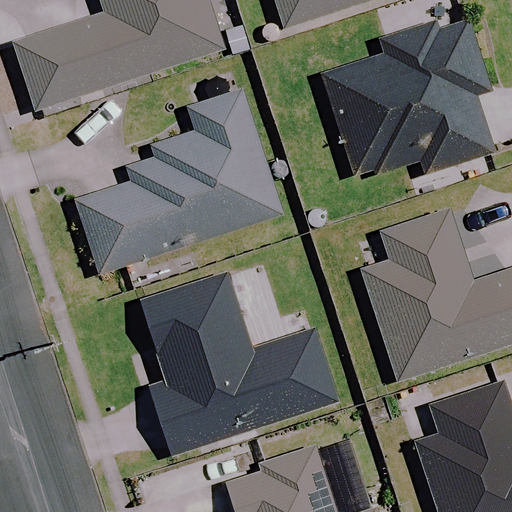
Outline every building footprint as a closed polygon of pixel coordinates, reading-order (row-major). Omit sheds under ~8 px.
[(97,0),(103,18),(14,48),(36,113),(223,51),(206,0),(97,0)] [(272,0),(283,33),(385,0),(272,0)] [(490,88),(469,24),(436,35),(433,26),(374,45),(378,60),(321,78),(355,186),(421,165),(425,176),(491,155),(472,94),(490,88)] [(285,218),(250,90),(181,109),(190,142),(147,154),(151,167),(130,172),(135,187),(81,202),(100,269),(285,218)] [(477,266),(460,212),(381,236),(390,264),(361,273),(394,384),(511,348),(511,273),(497,278),(492,262),(477,266)] [(251,353),(227,277),(138,306),(163,385),(147,390),(169,460),(333,408),(310,334),(251,353)] [(511,511),(511,420),(501,389),(433,413),(441,435),(412,446),(436,511),(511,511)] [(371,511),(337,511),(315,448),(223,480),(234,511),(379,511),(379,510),(371,511)]
